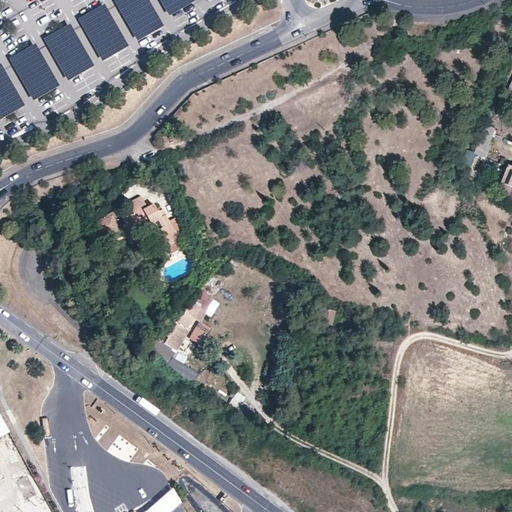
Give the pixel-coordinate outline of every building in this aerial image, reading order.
[(308,112),(340,97),(342,101),(348,98),(341,84),(337,85),(336,82),(304,98),(286,107),(295,124),(311,117),(308,112)] [(486,145),(493,129),(484,124),(483,125),(476,140),(486,145)] [(486,145),(476,140),(471,152),(471,153),(474,154),(483,159),(489,146),(486,145)] [(474,154),(471,153),(471,152),(464,150),(464,151),(458,165),(458,166),(467,170),(474,154)] [(511,165),(509,165),(502,182),(505,183),(511,186),(511,165)] [(511,186),(505,183),(500,194),(511,198),(511,186)] [(161,220),(157,213),(153,206),(147,209),(140,196),(133,200),(126,204),(129,210),(119,216),(125,227),(136,223),(137,226),(148,221),(150,225),(144,228),(148,238),(154,235),(163,251),(164,250),(176,244),(179,243),(174,234),(169,236),(166,230),(170,227),(165,218),(161,220)] [(125,235),(112,210),(102,215),(101,220),(97,218),(93,220),(93,221),(93,223),(93,225),(91,226),(92,229),(94,233),(98,235),(97,239),(101,246),(108,243),(110,239),(112,241),(125,235)] [(162,211),(157,213),(161,220),(165,218),(162,211)] [(139,228),(137,226),(136,223),(125,227),(128,234),(139,228)] [(181,252),(176,244),(164,250),(169,259),(181,252)] [(238,263),(230,259),(228,265),(236,268),(238,263)] [(206,281),(201,285),(210,296),(216,291),(206,281)] [(184,316),(179,314),(172,323),(174,324),(171,330),(168,329),(163,339),(166,340),(163,346),(176,353),(184,337),(181,336),(187,326),(191,320),(198,323),(203,313),(198,311),(199,307),(191,303),(184,316)] [(330,314),(320,312),(318,325),(329,327),(330,320),(330,314)] [(141,322),(135,317),(130,323),(135,328),(141,322)] [(186,351),(190,343),(185,341),(181,348),(186,351)] [(167,366),(191,380),(196,372),(172,358),(167,366)] [(236,411),(240,405),(230,399),(227,406),(236,411)] [(237,414),(251,422),(255,414),(241,405),(237,414)] [(146,511),(170,511),(180,504),(169,488),(148,511),(146,511)]
